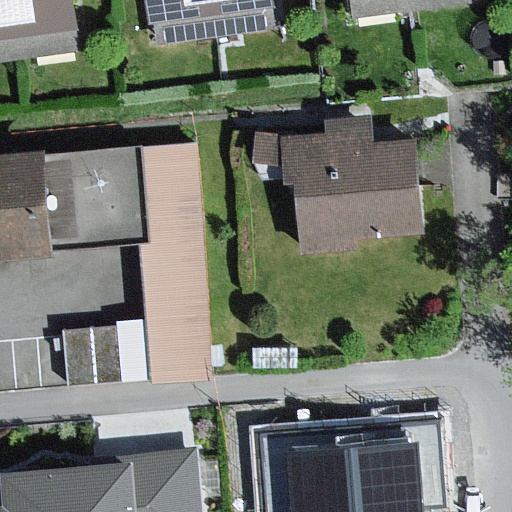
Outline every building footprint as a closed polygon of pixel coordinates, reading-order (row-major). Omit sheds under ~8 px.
[(9,0),(0,0),(0,34),(14,33),(9,0)] [(68,0),(9,0),(14,33),(72,25),(68,0)] [(205,0),(141,0),(144,19),(207,10),(205,0)] [(266,0),(205,0),(207,10),(267,1),(266,0)] [(323,132),(279,133),(281,163),(281,178),(293,178),(297,251),(354,246),(355,236),(420,231),(413,136),(371,139),(368,109),(321,111),(323,132)] [(281,163),(279,133),(253,129),(249,159),(281,163)] [(135,145),(143,238),(149,317),(155,381),(215,376),(195,140),(135,145)] [(135,145),(0,153),(0,255),(51,252),(50,246),(143,238),(135,145)] [(115,320),(116,325),(121,384),(155,381),(149,317),(115,320)] [(116,325),(63,329),(68,388),(121,384),(116,325)] [(296,346),(252,348),(253,369),(297,367),(296,346)] [(352,412),(357,511),(452,511),(446,406),(352,412)] [(130,457),(0,467),(0,511),(203,511),(198,452),(130,457)]
